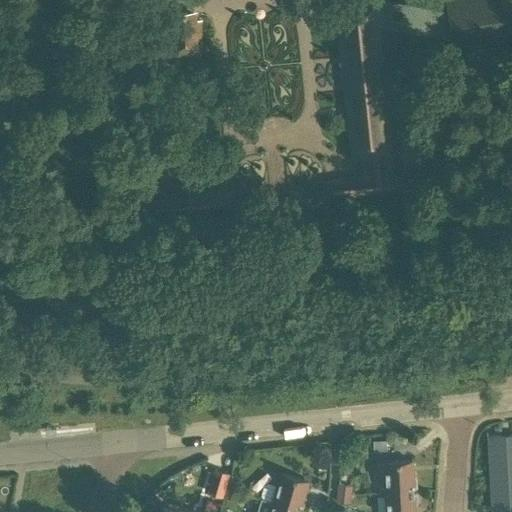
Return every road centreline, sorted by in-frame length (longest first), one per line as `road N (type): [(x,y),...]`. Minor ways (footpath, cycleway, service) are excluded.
road 1 (secondary): [(0,303),(511,250)]
road 2 (residential): [(118,443),(459,406)]
